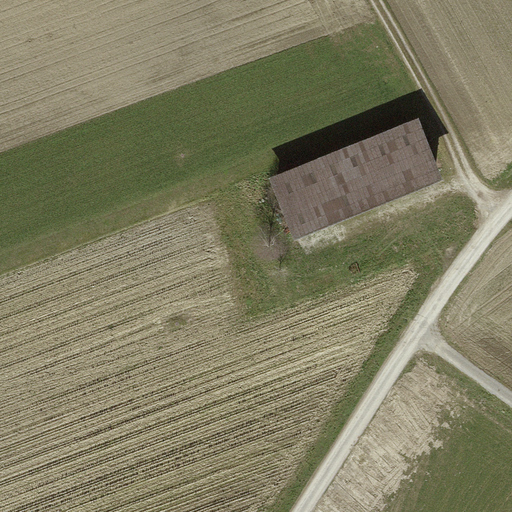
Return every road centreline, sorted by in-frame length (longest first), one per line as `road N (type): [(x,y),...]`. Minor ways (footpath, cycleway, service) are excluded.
road 1 (track): [(305,511),(419,335),(511,211)]
road 2 (track): [(505,216),(473,185),(380,0)]
